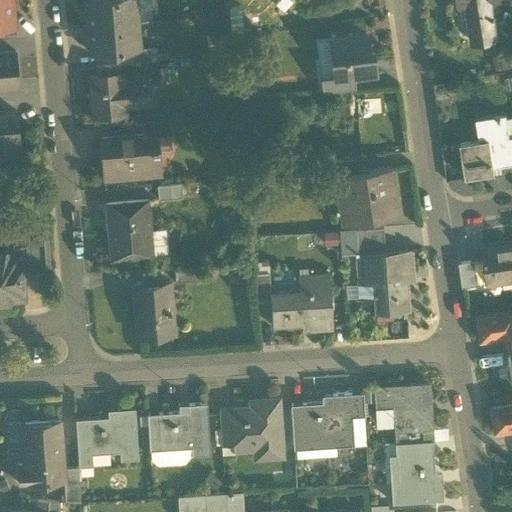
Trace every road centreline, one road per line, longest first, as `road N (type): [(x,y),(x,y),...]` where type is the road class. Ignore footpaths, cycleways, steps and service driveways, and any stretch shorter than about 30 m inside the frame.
road 1 (residential): [(460,353),(81,377)]
road 2 (residential): [(76,316),(50,0)]
road 3 (residential): [(408,0),(443,225)]
road 4 (residential): [(460,353),(478,511)]
road 5 (residential): [(443,225),(460,353)]
